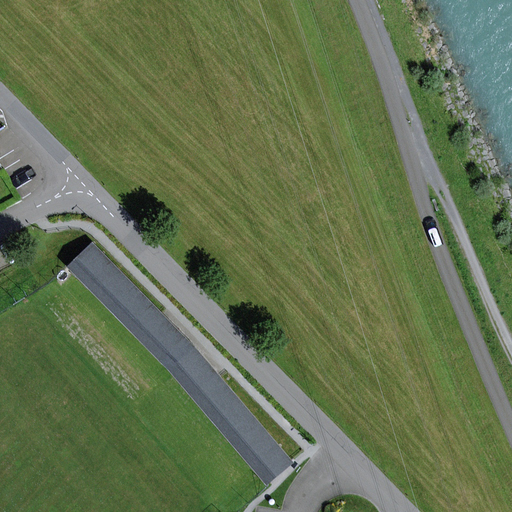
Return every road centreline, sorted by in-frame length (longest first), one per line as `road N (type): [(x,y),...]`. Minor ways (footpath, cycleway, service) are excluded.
road 1 (unclassified): [(406,511),(77,185)]
road 2 (track): [(511,433),(408,149)]
road 3 (track): [(408,149),(354,0)]
